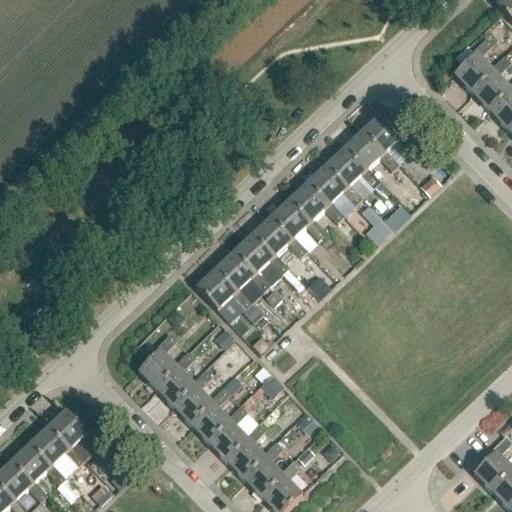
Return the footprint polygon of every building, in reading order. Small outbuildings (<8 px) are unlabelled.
[(511,0),(508,0),(497,10),(511,26),(511,0)] [(473,98),(495,77),(492,73),(481,62),(494,49),(487,43),(473,56),(476,59),(461,73),(455,80),(473,98)] [(511,95),(511,94),(509,91),(498,80),(511,68),(505,61),(492,73),(495,77),(473,98),(490,116),(511,95)] [(511,130),(511,88),(509,91),(511,94),(511,95),(490,116),(508,135),(511,130)] [(384,159),(387,156),(398,145),(411,158),(418,152),(405,138),(402,141),(381,119),(362,137),(384,159)] [(399,169),(387,156),(384,159),(362,137),(344,154),(365,177),(369,173),(380,163),(392,176),(399,169)] [(381,186),(369,173),(365,177),(344,154),(326,171),(347,194),(350,191),(362,180),(374,193),(381,186)] [(363,204),(350,191),(347,194),(326,171),(307,189),(329,211),(332,208),(343,197),(356,210),(363,204)] [(433,183),(423,193),(430,201),(440,190),(433,183)] [(344,221),(332,208),(329,211),(307,189),(289,206),(310,228),(314,225),(325,215),(337,228),(344,221)] [(326,238),(314,225),(310,228),(289,206),(270,223),(292,246),(295,243),(307,232),(319,245),(326,238)] [(369,211),(363,217),(386,242),(392,236),(369,211)] [(393,235),(403,226),(395,217),(385,227),(393,235)] [(308,256),(295,243),(292,246),(270,223),(252,240),(273,263),(277,260),(288,249),(301,262),(308,256)] [(326,238),(319,245),(326,252),(333,245),(326,238)] [(289,273),(277,260),(273,263),(252,240),(234,258),(255,280),(258,277),(271,290),(280,282),(289,273)] [(271,290),(258,277),(255,280),(234,258),(215,275),(237,298),(240,294),(251,284),(264,297),(271,290)] [(252,308),(240,294),(237,298),(215,275),(197,293),(218,315),(233,301),(245,313),(242,316),(253,328),(263,320),(252,308)] [(307,292),(300,298),(312,312),(319,305),(307,292)] [(168,322),(174,328),(179,328),(184,323),(176,315),(168,322)] [(226,335),(218,342),(226,351),(234,343),(226,335)] [(179,373),(176,370),(165,359),(178,346),(171,339),(157,353),(160,356),(139,377),(157,395),(179,373)] [(197,391),(193,388),(183,377),(195,364),(189,357),(176,370),(179,373),(157,395),(175,413),(197,391)] [(214,409),(211,406),(200,395),(213,382),(206,375),(193,388),(197,391),(175,413),(192,431),(214,409)] [(271,380),(260,391),(270,402),(281,390),(271,380)] [(232,427),(229,424),(218,413),(231,400),(224,393),(211,406),(214,409),(192,431),(210,449),(232,427)] [(250,446),(246,442),(235,431),(248,418),(242,411),(229,424),(232,427),(210,449),(227,467),(250,446)] [(69,456),(73,452),(84,442),(96,455),(103,448),(90,434),(87,437),(67,415),(48,433),(69,456)] [(310,420),(300,429),(309,440),(319,430),(310,420)] [(267,464),(264,460),(253,449),(266,436),(259,430),(246,442),(250,446),(227,467),(245,485),(267,464)] [(85,466),(73,452),(69,456),(48,433),(29,450),(51,473),(54,470),(66,459),(78,472),(85,466)] [(511,478),(511,472),(501,461),(511,449),(511,446),(507,441),(493,454),(496,458),(475,478),(493,497),(511,478)] [(283,442),(277,448),(283,453),(289,447),(283,442)] [(285,482),(282,478),(271,467),(284,454),(283,453),(277,448),(264,460),(267,464),(245,485),(263,503),(285,482)] [(67,483),(54,470),(51,473),(29,450),(11,468),(32,490),(36,487),(47,476),(60,489),(67,483)] [(285,482),(263,503),(271,511),(290,511),(303,500),(288,485),(301,472),(295,466),(282,478),(285,482)] [(48,500),(36,487),(32,490),(11,468),(0,477),(0,492),(14,508),(17,504),(29,494),(41,507),(48,500)] [(511,511),(511,471),(511,472),(511,478),(493,497),(507,511),(511,511)] [(99,489),(86,501),(97,511),(99,511),(111,501),(99,489)] [(24,511),(17,504),(14,508),(0,492),(0,511),(9,511),(10,511),(11,511),(24,511)]
